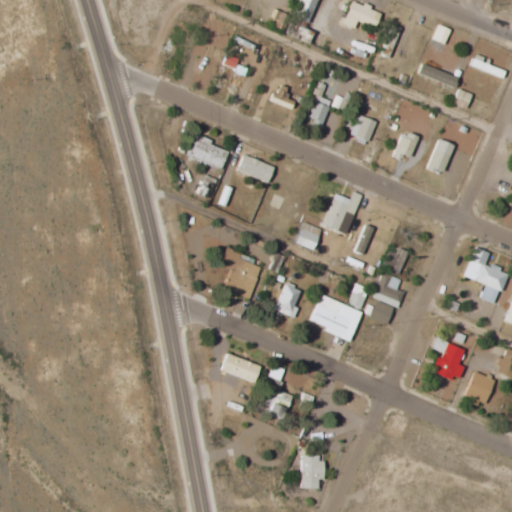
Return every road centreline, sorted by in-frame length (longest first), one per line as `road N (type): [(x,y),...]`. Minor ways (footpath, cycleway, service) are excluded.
road 1 (residential): [(203,511),(140,187),(86,0)]
road 2 (residential): [(336,511),(511,115)]
road 3 (residential): [(511,240),(111,76)]
road 4 (residential): [(511,457),(166,307)]
